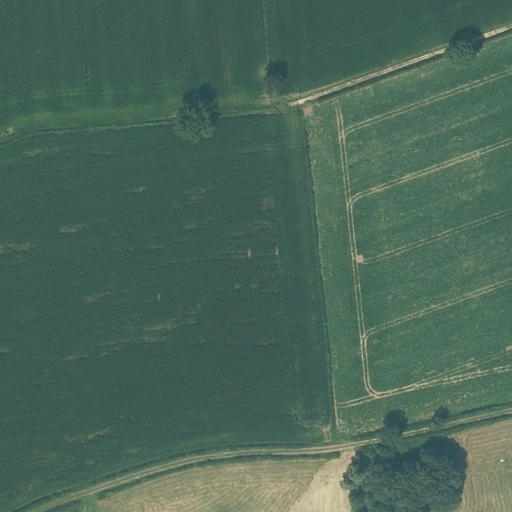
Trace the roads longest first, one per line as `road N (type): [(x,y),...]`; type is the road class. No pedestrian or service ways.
road 1 (track): [(25,511),(181,456),(368,440),(511,407)]
road 2 (track): [(200,107),(309,99),(511,26)]
